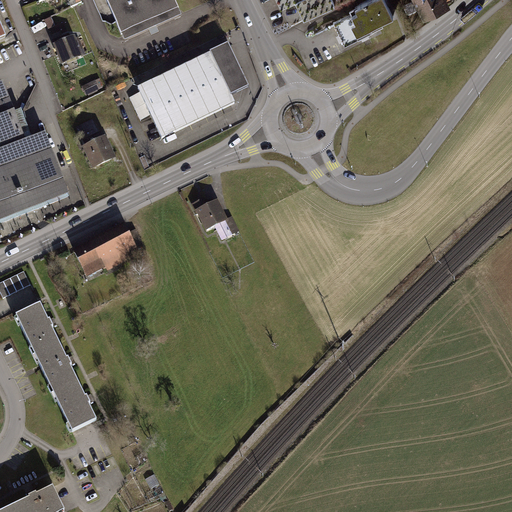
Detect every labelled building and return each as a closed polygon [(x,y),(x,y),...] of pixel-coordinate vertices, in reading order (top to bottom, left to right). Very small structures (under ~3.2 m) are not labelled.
[(105,0),(122,35),(179,10),(174,0),(105,0)] [(277,0),(282,8),(296,1),(304,18),(335,4),(332,0),(277,0)] [(360,9),(334,22),(346,46),(373,32),(371,28),(394,17),(385,0),(369,0),(358,5),(360,9)] [(414,0),(422,16),(451,2),(450,0),(414,0)] [(64,38),(54,42),(64,65),(87,56),(79,37),(66,43),(64,38)] [(224,47),(134,91),(158,142),(234,105),(230,96),(245,89),(224,47)] [(99,80),(83,88),(86,95),(102,88),(99,80)] [(3,84),(0,84),(0,222),(1,224),(70,197),(46,133),(26,141),(3,84)] [(83,140),(82,141),(95,168),(114,159),(105,141),(102,143),(91,121),(78,128),(83,140)] [(213,198),(194,208),(212,241),(231,230),(213,198)] [(133,223),(82,249),(95,275),(146,249),(133,223)] [(26,271),(0,282),(0,287),(5,298),(33,286),(26,271)] [(47,304),(21,317),(78,434),(104,421),(47,304)] [(69,511),(58,488),(10,511),(69,511)]
